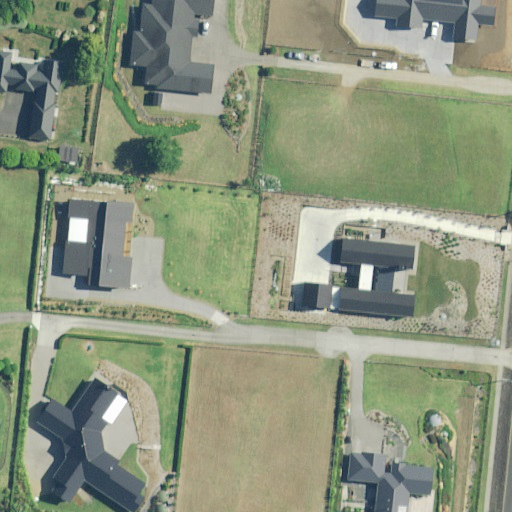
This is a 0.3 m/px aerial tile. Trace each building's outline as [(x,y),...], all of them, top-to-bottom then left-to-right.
[(152,0),(152,5),(143,4),(140,32),(133,31),(130,65),(146,67),(144,87),(212,93),(215,64),(191,62),(196,14),(214,16),(215,0),(152,0)] [(377,0),(376,17),(398,19),(398,27),(422,29),(423,19),(456,22),(454,40),(477,42),(478,22),(493,23),(495,7),(480,6),(480,0),(377,0)] [(12,50),(0,49),(0,48),(0,89),(3,90),(6,91),(7,83),(16,84),(16,87),(30,90),(33,90),(33,87),(36,88),(36,94),(35,99),(33,99),(28,135),(50,139),(55,102),(53,102),(55,90),(58,91),(61,72),(36,69),(37,63),(18,60),(17,68),(9,67),(12,50)] [(129,160),(133,136),(134,132),(117,129),(114,150),(113,156),(112,158),(120,159),(129,160)] [(133,205),(69,199),(63,273),(90,276),(89,284),(129,288),(132,258),(123,257),(126,222),(132,223),(133,205)] [(344,287),(342,309),(415,315),(416,297),(392,295),(395,266),(413,268),(415,247),(341,241),(340,264),(362,265),(360,288),(344,287)] [(330,286),(305,284),(303,305),(329,307),(330,286)] [(67,459),(54,478),(60,482),(53,492),(69,503),(84,480),(131,511),(133,511),(144,497),(140,495),(147,485),(117,465),(119,461),(103,450),(101,431),(107,422),(101,417),(117,393),(96,378),(73,413),(53,400),(39,421),(62,436),(67,459)] [(393,457),(352,454),(350,481),(378,483),(376,511),(406,511),(408,492),(429,493),(432,467),(392,464),(393,457)]
